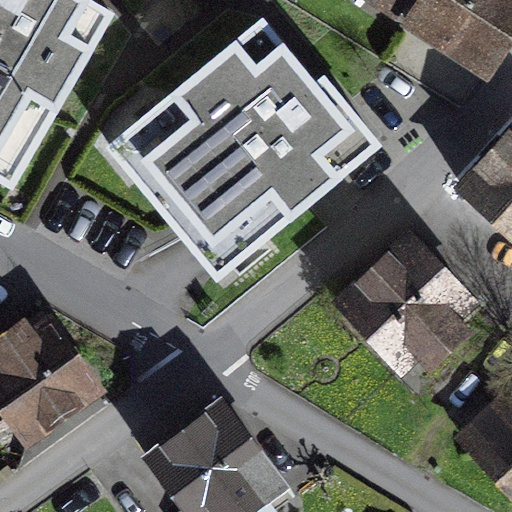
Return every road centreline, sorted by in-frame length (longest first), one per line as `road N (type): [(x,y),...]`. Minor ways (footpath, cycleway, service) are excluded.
road 1 (unclassified): [(205,364),(430,167),(511,80)]
road 2 (residential): [(205,364),(457,511)]
road 3 (unclassified): [(0,511),(205,364)]
road 4 (residential): [(0,246),(205,364)]
